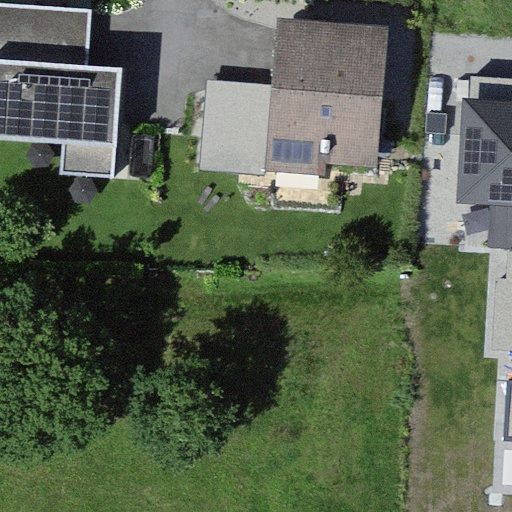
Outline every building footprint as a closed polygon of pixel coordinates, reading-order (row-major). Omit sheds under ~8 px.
[(98,8),(0,3),(0,62),(95,67),(96,38),(98,8)] [(400,33),(299,24),(296,52),(286,167),(328,171),(330,154),(389,160),(400,33)] [(95,67),(0,62),(0,138),(76,142),(126,145),(130,68),(95,67)] [(285,85),(230,80),(226,126),(281,131),(285,85)] [(74,173),(124,176),(126,145),(76,142),(74,173)]
